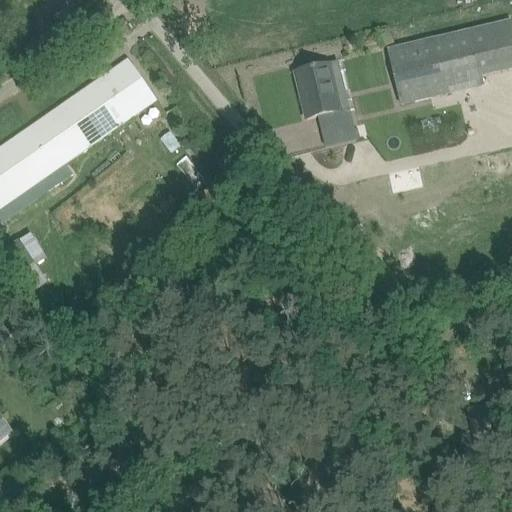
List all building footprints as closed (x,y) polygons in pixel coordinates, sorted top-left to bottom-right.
[(42,0),(58,24),(73,16),(63,0),(42,0)] [(381,51),(395,45),(388,31),(374,37),(381,51)] [(400,48),(388,51),(401,103),(484,83),(483,79),(471,31),(400,48)] [(0,212),(117,131),(157,103),(129,61),(0,151),(0,212)] [(331,65),(325,67),(296,74),(307,122),(342,113),(331,65)] [(168,154),(181,149),(175,134),(163,138),(168,154)] [(21,243),(0,256),(0,260),(25,299),(48,284),(21,243)] [(0,301),(0,337),(5,343),(23,328),(0,301)] [(50,313),(74,347),(89,336),(65,302),(50,313)] [(0,444),(14,434),(0,416),(0,444)]
